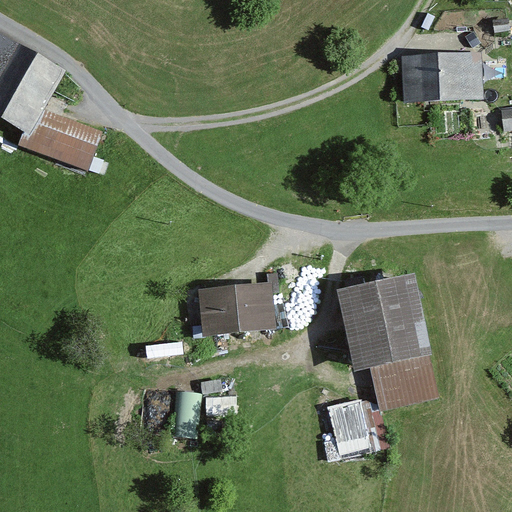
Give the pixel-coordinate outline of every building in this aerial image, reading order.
[(0,37),(0,118),(30,137),(66,78),(0,37)] [(483,57),(404,60),(406,107),(485,103),(483,57)] [(420,279),(342,296),(359,376),(437,360),(420,279)] [(275,287),(204,294),(208,342),(279,336),(275,287)] [(315,376),(243,382),(247,432),(319,426),(315,376)] [(204,432),(205,387),(184,386),(183,432),(204,432)]
